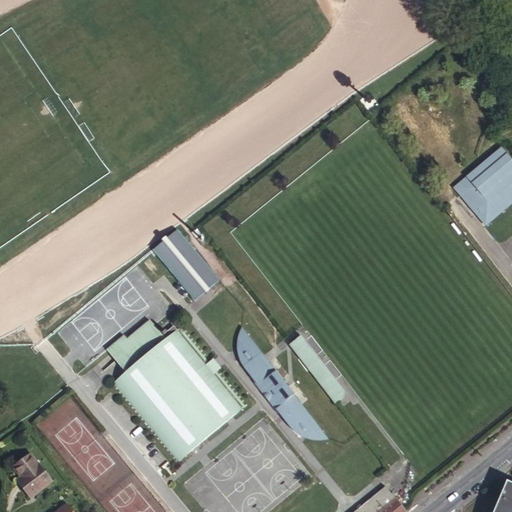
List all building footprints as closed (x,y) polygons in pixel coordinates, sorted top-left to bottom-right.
[(511,159),(502,148),(454,188),(483,222),(511,197),(511,159)] [(511,197),(483,222),(486,225),(511,202),(511,197)] [(184,240),(176,230),(166,238),(161,242),(151,251),(194,301),(204,292),(208,289),(218,280),(184,240)] [(214,375),(206,366),(175,328),(168,332),(167,331),(162,335),(149,320),(127,337),(125,335),(107,349),(117,360),(125,354),(135,366),(127,373),(115,383),(179,461),(242,410),(214,375)] [(246,373),(247,374),(265,398),(266,399),(267,398),(268,398),(271,402),(270,403),(270,404),(270,405),(289,430),(291,431),(295,435),(297,436),(299,438),(302,439),(304,440),(306,441),(310,441),(313,442),(317,441),(326,440),(325,440),(248,338),(247,339),(245,341),(244,342),(243,345),(241,349),(241,352),(241,354),(241,356),(241,357),(242,363),(244,367),(246,373)] [(344,398),(299,339),(289,346),(335,406),(344,398)] [(125,354),(117,360),(127,373),(135,366),(125,354)] [(214,359),(206,366),(214,375),(221,369),(214,359)] [(31,499),(51,482),(30,455),(15,467),(22,476),(17,481),(31,499)] [(511,511),(511,485),(508,484),(496,511),(511,511)] [(404,511),(383,486),(352,511),(404,511)]
